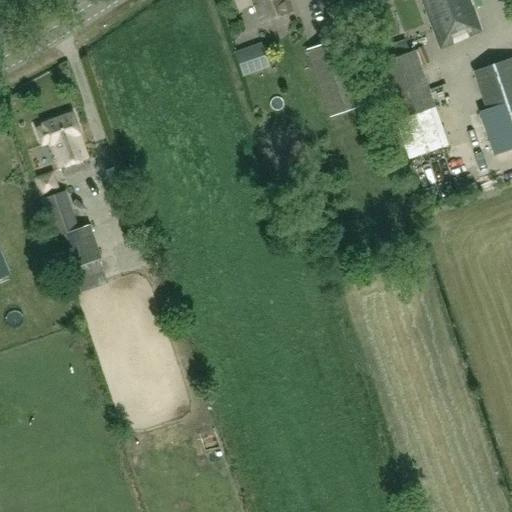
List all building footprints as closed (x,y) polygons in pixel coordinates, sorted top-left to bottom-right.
[(231,0),(238,23),(250,19),(244,0),(231,0)] [(252,0),(261,23),(290,12),(285,0),(252,0)] [(351,0),(357,14),(391,1),(390,0),(351,0)] [(464,31),(468,41),(481,36),(468,0),(420,0),(439,51),(454,46),(450,36),(464,31)] [(361,108),(338,41),(305,51),(330,119),(361,108)] [(408,160),(447,147),(434,109),(415,52),(410,54),(405,42),(374,52),(378,64),(375,65),(394,120),(408,160)] [(262,43),(234,53),(242,76),(270,67),(262,43)] [(511,151),(511,60),(472,74),(485,111),(477,113),(493,158),(511,151)] [(43,127),(37,129),(43,149),(50,147),(57,170),(86,160),(79,137),(80,137),(73,115),(43,126),(43,127)] [(90,227),(77,231),(64,192),(58,194),(53,175),(35,179),(41,200),(63,272),(100,260),(90,227)] [(0,251),(0,279),(9,276),(0,251)]
